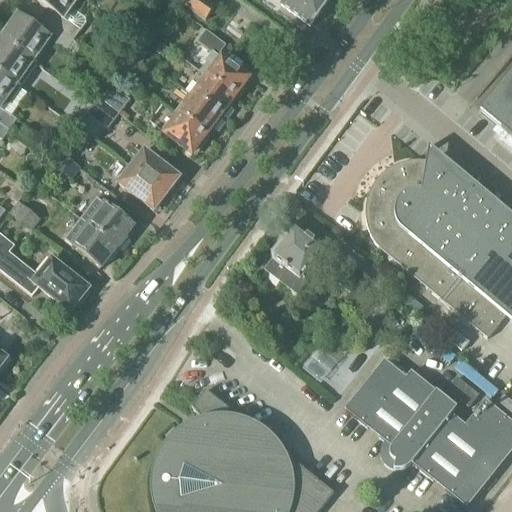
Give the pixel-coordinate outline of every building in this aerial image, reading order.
[(78,0),(31,0),(50,14),(44,23),(72,43),(73,43),(85,25),(85,20),(71,10),(78,0)] [(214,10),(199,0),(190,0),(184,9),(204,24),(214,10)] [(284,0),(285,1),(280,9),(308,29),(329,0),(284,0)] [(72,43),(44,23),(37,33),(16,19),(9,29),(4,25),(0,30),(0,40),(0,41),(33,64),(48,42),(73,60),(81,48),(73,43),(72,43)] [(205,33),(197,45),(211,55),(205,64),(207,65),(199,75),(202,78),(203,78),(233,100),(232,101),(236,104),(236,103),(246,90),(242,88),(247,81),(217,59),(225,48),(205,33)] [(147,37),(135,53),(143,60),(150,51),(162,60),(168,52),(147,37)] [(0,76),(16,88),(33,64),(0,41),(0,76)] [(511,73),(478,114),(509,141),(509,142),(509,144),(508,145),(508,146),(509,147),(509,149),(510,150),(511,151),(511,73)] [(16,88),(0,76),(0,127),(7,133),(15,123),(9,119),(26,95),(16,88)] [(192,83),(185,93),(193,99),(222,122),(232,109),(228,106),(232,101),(233,100),(203,78),(202,78),(197,86),(192,83)] [(109,86),(98,100),(118,116),(129,102),(109,86)] [(181,107),(175,115),(179,118),(205,138),(205,137),(209,132),(213,134),(222,122),(193,99),(185,110),(181,107)] [(118,116),(98,100),(77,127),(82,131),(91,119),(107,131),(118,116)] [(167,125),(160,134),(190,157),(195,150),(199,153),(208,140),(209,140),(205,137),(205,138),(179,118),(171,128),(167,125)] [(142,152),(129,169),(139,177),(165,197),(178,180),(146,156),(142,152)] [(68,183),(79,170),(62,157),(52,170),(68,183)] [(438,166),(425,164),(411,164),(404,165),(397,167),(391,170),(385,174),(379,179),(373,186),(369,193),(366,200),(364,207),(364,213),(364,220),(366,228),(369,236),(372,243),(377,249),(382,255),(486,341),(504,318),(511,325),(511,220),(441,160),(438,166)] [(129,169),(117,184),(118,185),(117,186),(121,189),(127,193),(127,194),(153,214),(165,197),(139,177),(129,169)] [(16,205),(17,204),(26,193),(18,187),(8,199),(16,205)] [(96,201),(80,221),(89,228),(88,228),(119,252),(128,241),(125,239),(133,229),(104,208),(96,201)] [(17,204),(16,205),(17,206),(9,217),(30,233),(39,221),(17,204)] [(80,221),(64,243),(72,249),(100,271),(108,261),(111,263),(119,252),(88,228),(89,228),(80,221)] [(299,281),(313,263),(319,268),(325,260),(318,255),(321,251),(312,244),(313,242),(306,236),(304,238),(289,226),(278,240),(281,243),(271,255),(272,264),(264,273),(295,297),(304,285),(299,281)] [(0,274),(4,278),(17,262),(7,254),(12,248),(0,238),(0,274)] [(37,279),(17,262),(4,278),(31,299),(32,298),(31,298),(38,290),(69,315),(77,305),(79,307),(87,297),(85,295),(87,292),(68,276),(70,274),(63,268),(61,271),(51,262),(37,279)] [(345,301),(365,316),(376,301),(363,291),(366,287),(344,270),(340,276),(355,287),(345,301)] [(343,412),(390,450),(389,452),(388,453),(388,455),(388,456),(379,458),(379,459),(380,461),(381,463),(381,465),(383,467),(384,468),(386,470),(388,471),(390,472),(392,473),(394,473),(396,473),(398,473),(400,473),(402,472),(405,471),(406,471),(408,469),(409,468),(410,467),(465,511),(511,452),(511,424),(484,402),(464,428),(450,417),(456,410),(410,374),(405,380),(383,362),(343,412)] [(456,380),(446,392),(468,410),(478,397),(456,380)] [(319,511),(332,496),(204,393),(191,410),(206,428),(202,429),(198,431),(192,434),(188,436),(184,438),(180,441),(177,444),(174,447),(171,451),(167,456),(165,460),(163,464),(161,468),(160,472),(159,476),(158,481),(158,483),(157,487),(157,492),(157,496),(158,501),(159,505),(160,509),(160,511),(319,511)]
